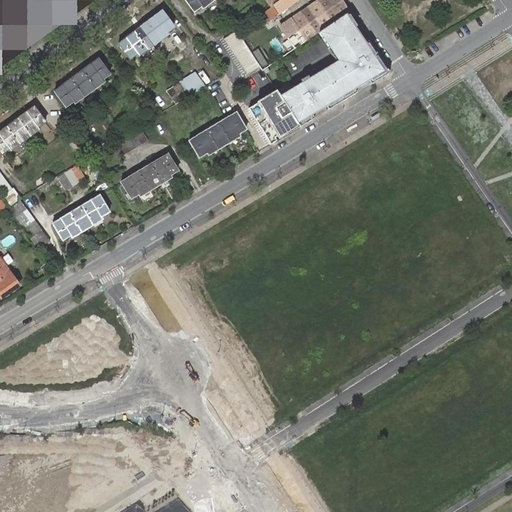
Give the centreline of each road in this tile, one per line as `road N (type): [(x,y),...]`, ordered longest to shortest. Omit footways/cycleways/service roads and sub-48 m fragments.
road 1 (tertiary): [(102,264),(410,80)]
road 2 (unclassified): [(511,292),(237,466)]
road 3 (unclassified): [(102,264),(237,466)]
road 4 (unclassified): [(410,80),(511,226)]
road 5 (residential): [(120,0),(0,88)]
